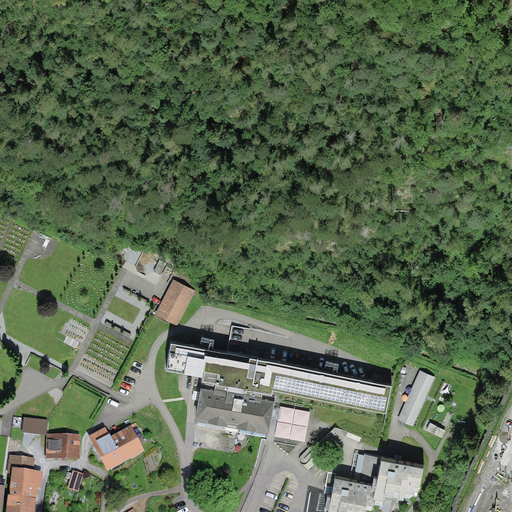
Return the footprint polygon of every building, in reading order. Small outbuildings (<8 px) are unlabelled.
[(158,313),(176,322),(192,292),(174,283),(158,313)] [(272,388),(386,411),(391,384),(245,354),(246,349),(267,352),(271,334),(250,331),(250,329),(232,325),(227,351),(171,341),(166,368),(204,375),(195,423),(226,429),(230,432),(236,431),(266,436),(270,415),(273,415),(274,409),(271,409),(273,397),(271,397),(272,388)] [(420,372),(399,418),(412,424),(433,377),(420,372)] [(122,433),(110,440),(121,461),(141,450),(129,428),(122,432),(122,433)] [(109,468),(121,461),(110,440),(106,431),(91,439),(98,452),(100,450),(109,468)] [(47,438),(46,459),(76,459),(77,438),(47,438)] [(335,474),(328,472),(325,486),(333,487),(331,495),(328,494),(325,509),(328,510),(327,511),(357,511),(358,508),(365,509),(366,500),(373,502),(374,496),(384,498),(385,493),(403,497),(404,494),(410,495),(412,488),(418,489),(423,465),(365,454),(361,474),(363,474),(362,480),(360,481),(335,476),(335,474)] [(13,493),(13,492),(33,494),(32,493),(33,487),(40,487),(41,477),(31,475),(33,460),(11,458),(9,473),(15,474),(13,493)] [(311,491),(308,508),(322,510),(325,494),(311,491)] [(34,511),(37,495),(33,494),(13,492),(13,493),(13,498),(11,497),(9,511),(34,511)]
